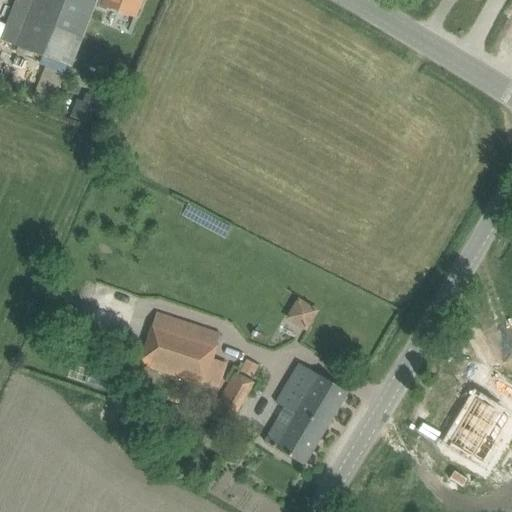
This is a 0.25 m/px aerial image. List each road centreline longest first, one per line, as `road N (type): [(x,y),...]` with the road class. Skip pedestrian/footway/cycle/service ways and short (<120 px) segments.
road 1 (tertiary): [(320,511),(511,184)]
road 2 (tertiary): [(511,97),(353,0)]
